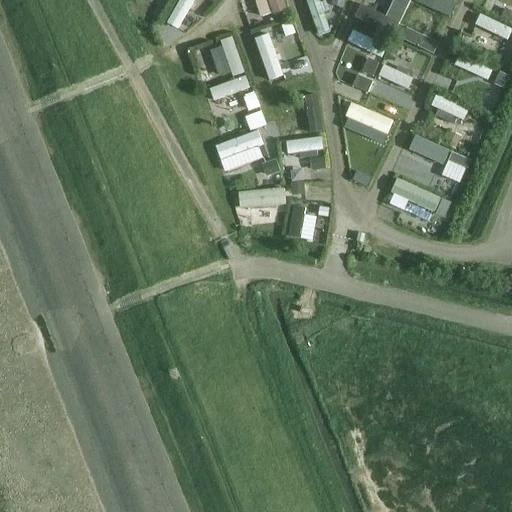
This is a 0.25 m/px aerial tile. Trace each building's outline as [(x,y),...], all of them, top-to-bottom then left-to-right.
[(187,0),(184,6),(196,14),(204,0),(187,0)] [(259,0),(265,10),(278,3),(276,0),(259,0)] [(491,0),(488,10),(511,18),(511,4),(501,0),(491,0)] [(252,20),(225,26),(231,57),(258,52),(252,20)] [(471,35),(466,49),(497,62),(502,47),(471,35)] [(399,45),(392,60),(422,74),(429,59),(399,45)] [(293,81),(305,78),(296,48),(284,51),(293,81)] [(348,66),(380,75),(384,62),(351,54),(348,66)] [(263,58),(227,65),(230,79),(266,72),(263,58)] [(404,70),(398,84),(412,91),(419,77),(404,70)] [(445,94),(479,102),(482,85),(448,78),(445,94)] [(380,95),(409,109),(414,98),(386,84),(380,95)] [(259,97),(265,112),(283,105),(277,90),(259,97)] [(430,135),(452,141),(455,127),(433,122),(430,135)] [(255,140),(259,154),(291,146),(287,132),(255,140)] [(256,175),(259,191),(301,183),(297,166),(256,175)] [(295,207),(294,193),(283,194),(284,208),(295,207)]
